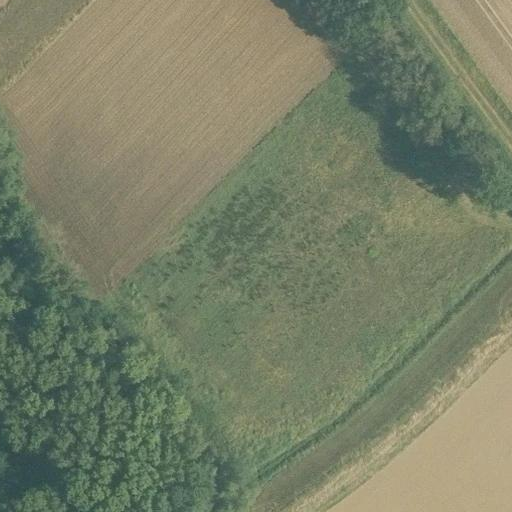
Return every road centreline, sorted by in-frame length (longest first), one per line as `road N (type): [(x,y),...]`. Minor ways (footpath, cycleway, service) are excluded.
road 1 (track): [(248,511),(300,482),(511,291)]
road 2 (track): [(371,0),(511,192)]
